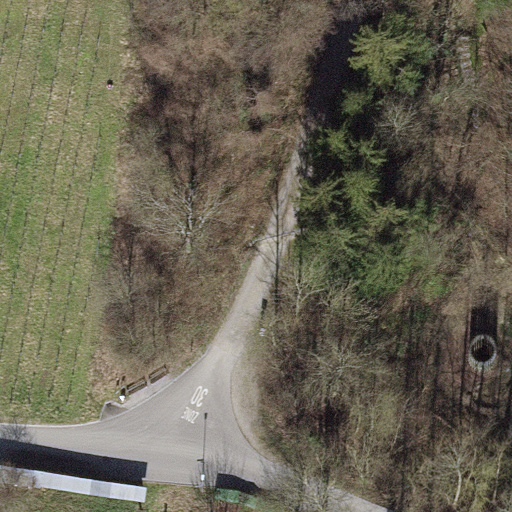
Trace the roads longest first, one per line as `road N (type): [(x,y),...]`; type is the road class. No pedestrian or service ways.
road 1 (track): [(175,458),(300,207),(361,0)]
road 2 (residential): [(0,446),(175,458),(344,511)]
